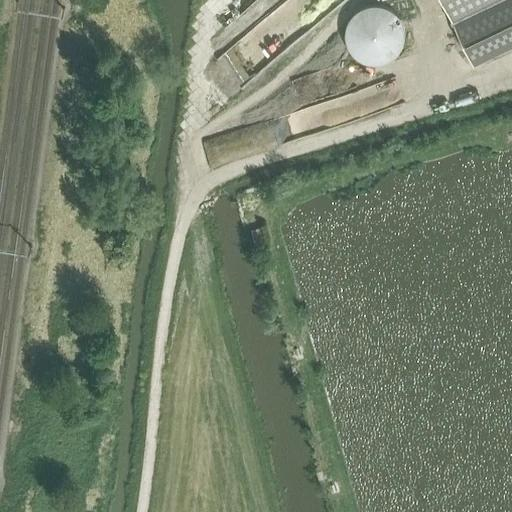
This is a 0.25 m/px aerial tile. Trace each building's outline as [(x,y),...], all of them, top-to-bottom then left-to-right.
[(239,69),(324,2),(321,0),(282,0),(222,47),(239,69)] [(511,0),(443,0),(474,63),(511,44),(511,0)] [(406,37),(406,34),(406,31),(405,28),(404,25),(403,22),(402,20),(400,17),(399,15),(397,12),(394,11),(392,9),(389,7),(386,6),(384,5),(381,5),(378,4),(375,4),(372,5),(369,5),(366,6),(363,7),(360,9),(358,11),(356,12),(354,15),(352,17),(350,20),(349,22),(348,25),(347,28),(347,31),(346,34),(347,37),(347,40),(348,43),(349,46),(350,48),(352,51),(354,53),(356,56),(358,57),(360,59),(363,61),(366,62),(369,63),(372,63),(375,64),(378,64),(381,63),(384,63),(386,62),(389,61),(392,59),(394,58),(397,56),(399,53),(400,51),(402,48),(403,46),(404,43),(405,40),(406,37)] [(224,148),(223,148),(226,155),(248,145),(240,127),(219,136),(224,148)] [(253,229),(257,246),(267,243),(263,227),(253,229)]
